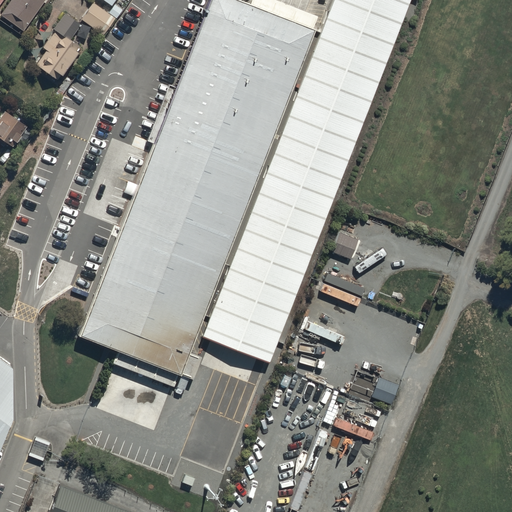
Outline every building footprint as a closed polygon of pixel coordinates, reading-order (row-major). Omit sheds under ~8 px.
[(41,0),(6,0),(0,9),(0,11),(22,27),(41,0)] [(178,369),(316,20),(265,0),(209,0),(79,330),(178,369)] [(407,0),(328,0),(199,334),(267,360),(407,0)] [(107,11),(92,1),(80,18),(102,33),(114,16),(115,17),(121,9),(112,3),(107,11)] [(39,41),(46,47),(35,63),(56,78),(80,44),(70,37),(81,23),(62,9),(39,41)] [(4,108),(0,114),(0,139),(10,146),(25,124),(4,108)] [(48,444),(34,439),(28,457),(42,462),(48,444)] [(128,511),(59,485),(48,511),(128,511)]
